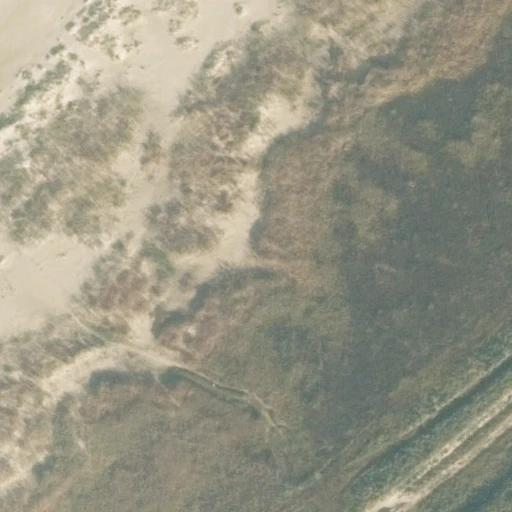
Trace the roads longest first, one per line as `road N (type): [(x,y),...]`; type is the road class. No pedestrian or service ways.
road 1 (track): [(305,494),(511,349)]
road 2 (track): [(372,511),(511,394)]
